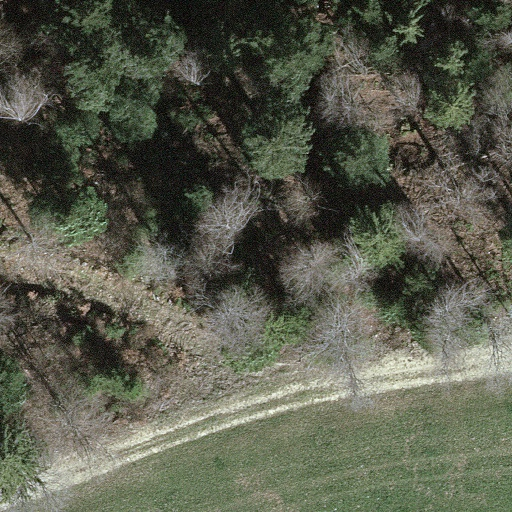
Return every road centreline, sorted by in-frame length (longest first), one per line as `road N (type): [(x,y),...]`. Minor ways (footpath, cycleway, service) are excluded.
road 1 (track): [(0,289),(306,389),(511,357)]
road 2 (track): [(306,389),(0,499)]
